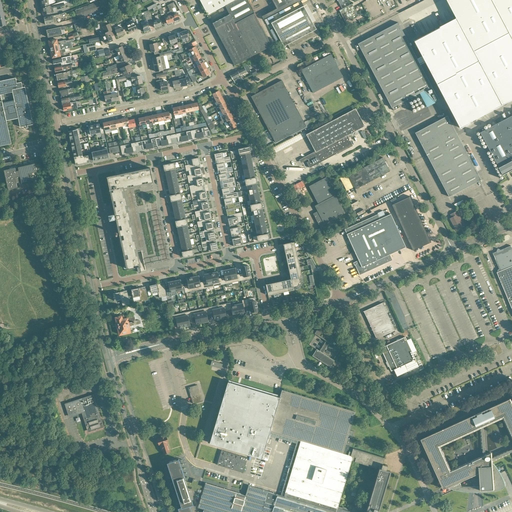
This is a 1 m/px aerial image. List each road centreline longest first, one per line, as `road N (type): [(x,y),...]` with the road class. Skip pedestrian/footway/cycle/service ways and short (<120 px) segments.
road 1 (unclassified): [(452,250),(339,36)]
road 2 (unclassified): [(339,302),(230,94)]
road 3 (residential): [(107,357),(268,319)]
road 4 (tertiary): [(155,511),(107,357)]
road 5 (unclassified): [(339,302),(452,250)]
road 6 (unclassified): [(230,94),(339,36)]
